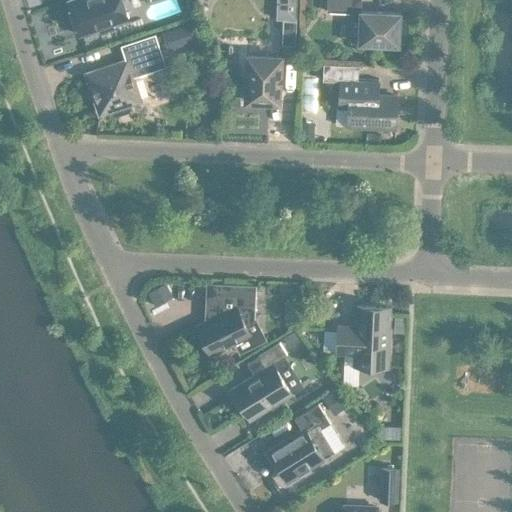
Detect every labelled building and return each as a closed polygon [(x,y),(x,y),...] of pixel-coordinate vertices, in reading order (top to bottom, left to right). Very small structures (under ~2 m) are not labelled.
[(114,28),(113,23),(128,18),(122,0),(68,0),(67,0),(79,34),(97,28),(98,33),(114,28)] [(327,0),(327,11),(352,12),(352,0),(327,0)] [(359,43),(399,44),(399,37),(404,37),(404,20),(400,20),(400,12),(360,10),(359,43)] [(281,44),(295,45),(296,20),(282,19),(281,44)] [(198,20),(180,26),(186,44),(203,38),(198,20)] [(132,77),(165,66),(155,34),(120,45),(125,60),(86,73),(99,113),(111,109),(112,112),(116,113),(127,110),(129,106),(128,104),(140,100),(132,77)] [(248,55),(246,100),(278,102),(279,84),(280,84),(280,83),(279,83),(280,75),(280,76),(280,74),(280,56),(248,55)] [(348,126),(394,128),(395,128),(395,127),(396,95),(377,95),(374,92),(372,92),(372,80),(357,80),(358,66),(324,64),(324,66),(323,76),(323,80),(340,81),(339,107),(348,108),(348,126)] [(166,282),(147,292),(154,305),(172,296),(166,282)] [(196,325),(210,354),(250,334),(245,324),(254,320),(255,285),(222,284),(221,312),(196,325)] [(278,284),(277,296),(293,296),(293,284),(278,284)] [(354,364),(387,366),(389,307),(356,305),(355,325),(355,327),(353,329),(337,329),(336,353),(354,353),(354,364)] [(294,330),(284,336),(290,345),(300,338),(294,330)] [(292,393),(273,363),(287,354),(279,342),(257,355),(264,367),(230,388),(249,419),(292,393)] [(340,386),(322,397),(333,414),(351,403),(340,386)] [(321,428),(330,422),(318,403),(294,418),(301,430),(268,450),(287,481),(323,459),(323,458),(334,451),(321,428)] [(381,425),(380,438),(401,439),(401,426),(381,425)]
